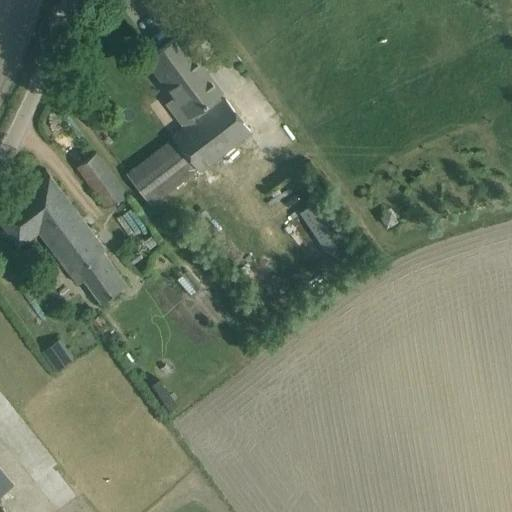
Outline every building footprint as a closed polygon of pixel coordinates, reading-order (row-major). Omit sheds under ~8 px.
[(147,58),(194,121),(222,101),(217,94),(220,92),(177,35),(147,58)] [(225,99),(222,101),(194,121),(127,173),(139,189),(151,204),(231,141),(234,144),(250,132),(225,99)] [(125,193),(107,168),(95,152),(76,166),(87,182),(105,207),(125,193)] [(103,247),(58,185),(46,169),(1,203),(0,205),(0,222),(17,247),(37,231),(68,272),(99,250),(103,247)] [(124,284),(99,250),(68,272),(77,283),(83,279),(100,301),(124,284)] [(91,320),(100,332),(109,326),(100,314),(91,320)] [(72,356),(57,338),(40,352),(55,370),(72,356)] [(0,493),(13,484),(0,468),(0,493)]
